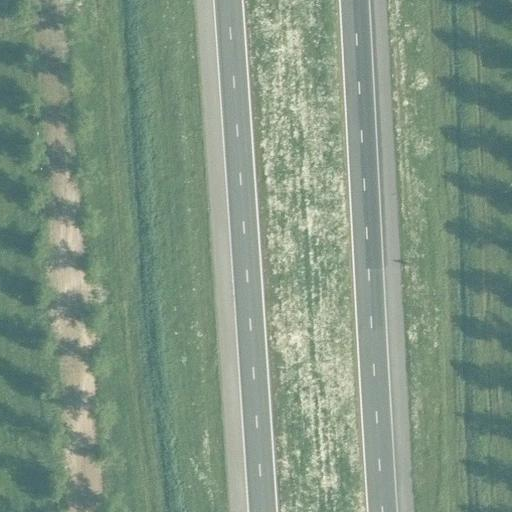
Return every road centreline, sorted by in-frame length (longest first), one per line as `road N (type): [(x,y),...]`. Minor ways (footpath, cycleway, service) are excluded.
road 1 (motorway): [(226,0),(261,511)]
road 2 (motorway): [(381,511),(348,0)]
